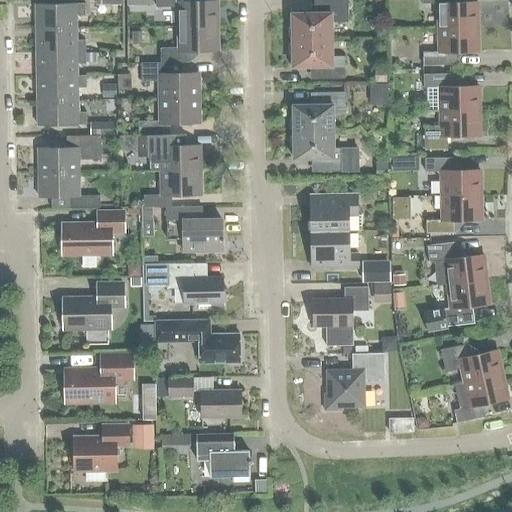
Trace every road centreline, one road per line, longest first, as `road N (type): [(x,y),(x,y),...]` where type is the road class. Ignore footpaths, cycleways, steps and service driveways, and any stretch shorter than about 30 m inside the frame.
road 1 (residential): [(511,435),(333,449),(292,440),(283,427),(255,177),(252,0)]
road 2 (residential): [(27,405),(25,292),(1,194),(0,50)]
